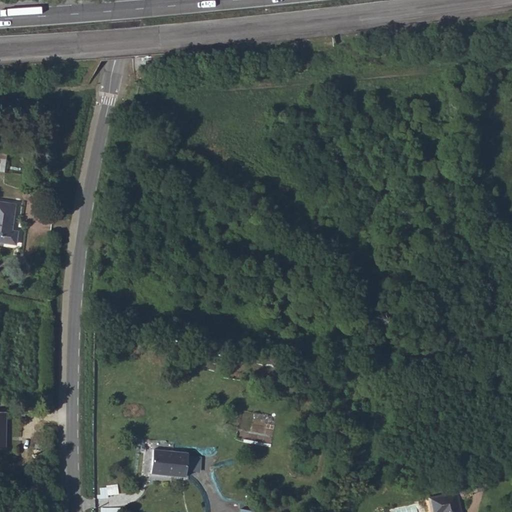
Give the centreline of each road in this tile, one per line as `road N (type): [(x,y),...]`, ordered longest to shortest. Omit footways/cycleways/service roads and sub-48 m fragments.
road 1 (tertiary): [(131,0),(72,282),(72,511)]
road 2 (trunk): [(0,46),(473,0)]
road 3 (trunk): [(230,0),(0,18)]
